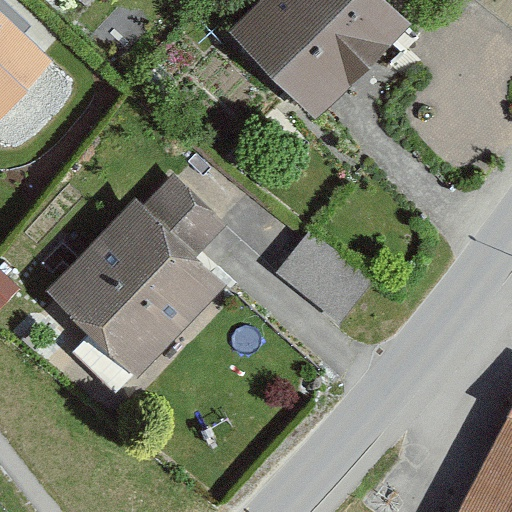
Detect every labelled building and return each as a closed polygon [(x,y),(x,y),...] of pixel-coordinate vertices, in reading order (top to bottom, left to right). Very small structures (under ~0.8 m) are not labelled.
[(249,0),(233,19),(308,88),(388,2),(386,0),(249,0)] [(0,90),(40,47),(0,9),(0,90)] [(133,190),(50,258),(114,337),(197,269),(133,190)] [(300,215),(273,247),(321,288),(348,256),(300,215)] [(511,511),(511,408),(462,511),(511,511)]
